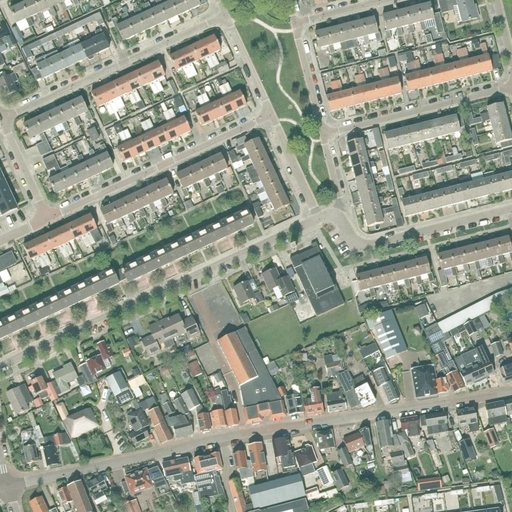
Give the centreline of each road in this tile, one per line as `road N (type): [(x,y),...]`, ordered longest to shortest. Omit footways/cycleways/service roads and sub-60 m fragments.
road 1 (tertiary): [(511,392),(223,437),(6,484)]
road 2 (residential): [(0,366),(319,216)]
road 3 (residential): [(46,219),(271,114)]
road 4 (residential): [(0,119),(224,13)]
road 5 (residential): [(511,87),(322,135)]
road 6 (residential): [(336,215),(363,246),(511,209)]
